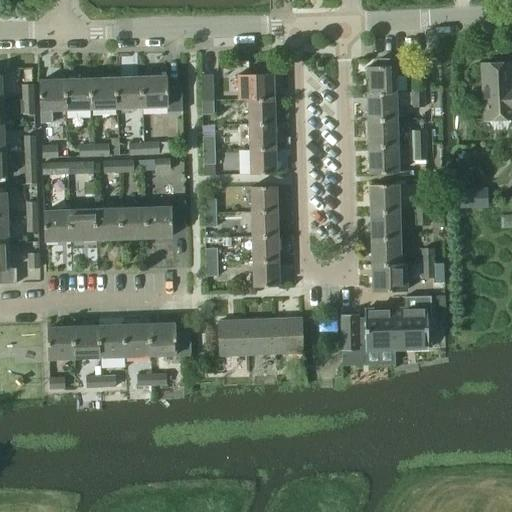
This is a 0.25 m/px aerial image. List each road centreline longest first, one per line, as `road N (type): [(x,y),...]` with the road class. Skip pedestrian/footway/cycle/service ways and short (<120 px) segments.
road 1 (residential): [(296,25),(302,255),(310,273),(325,277),(342,272),(349,257),(345,22)]
road 2 (tertiary): [(59,32),(296,25)]
road 3 (residential): [(185,296),(0,302)]
road 4 (tertiary): [(345,22),(511,15)]
